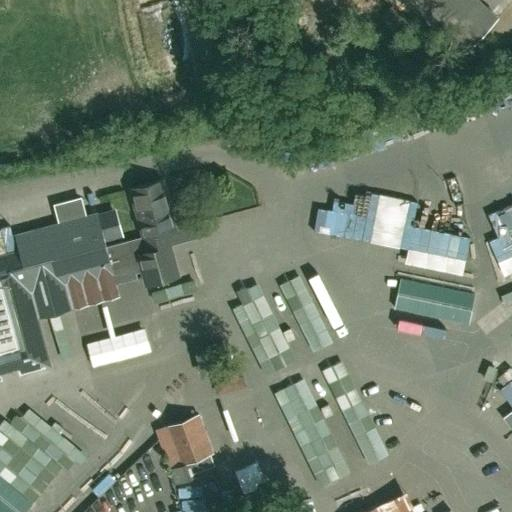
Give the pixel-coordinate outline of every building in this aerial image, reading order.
[(313,0),(292,22),(308,37),(337,7),(329,0),(313,0)] [(391,4),(382,14),(403,33),(411,23),(391,4)] [(511,106),(511,83),(481,89),(485,111),(511,106)] [(467,118),(467,107),(422,109),(422,123),(450,121),(450,119),(467,118)] [(409,118),(397,123),(401,131),(388,137),(391,145),(416,134),(409,118)] [(390,150),(336,167),(339,178),(393,162),(390,150)] [(511,185),(511,158),(502,155),(494,179),(511,185)] [(228,172),(213,189),(230,205),(245,188),(228,172)] [(129,188),(134,207),(146,251),(170,245),(166,232),(176,229),(162,179),(129,188)] [(407,264),(466,273),(472,235),(418,227),(422,200),(375,193),(371,214),(359,213),(360,204),(334,200),(331,220),(355,223),(352,239),(410,248),(407,264)] [(493,240),(506,274),(511,271),(511,204),(491,212),(501,237),(493,240)] [(38,318),(119,295),(112,271),(128,266),(121,242),(106,246),(96,212),(14,235),(18,250),(0,255),(0,379),(2,379),(0,373),(0,371),(17,366),(19,374),(51,366),(38,318)] [(260,239),(238,242),(241,269),(263,266),(260,239)] [(170,245),(146,251),(137,254),(146,284),(178,275),(170,245)] [(399,286),(394,308),(468,322),(473,301),(399,286)] [(378,344),(390,340),(384,320),(371,324),(378,344)] [(139,355),(132,369),(153,379),(160,365),(139,355)] [(220,395),(251,385),(243,362),(212,372),(220,395)] [(490,369),(482,384),(495,391),(503,375),(490,369)] [(175,402),(189,377),(179,372),(164,396),(175,402)] [(52,394),(46,401),(67,418),(73,411),(52,394)] [(12,437),(22,446),(32,435),(40,442),(54,427),(31,406),(15,424),(9,419),(0,428),(0,440),(5,445),(12,437)] [(231,407),(225,409),(236,439),(242,437),(231,407)] [(174,484),(180,482),(192,478),(187,462),(213,452),(199,413),(164,425),(179,465),(169,469),(174,484)] [(119,465),(141,447),(135,440),(113,458),(119,465)] [(341,456),(363,476),(378,459),(356,440),(341,456)] [(0,476),(0,511),(24,511),(32,503),(0,476)] [(256,502),(269,503),(270,491),(257,490),(256,502)] [(210,511),(210,497),(186,498),(186,511),(210,511)]
